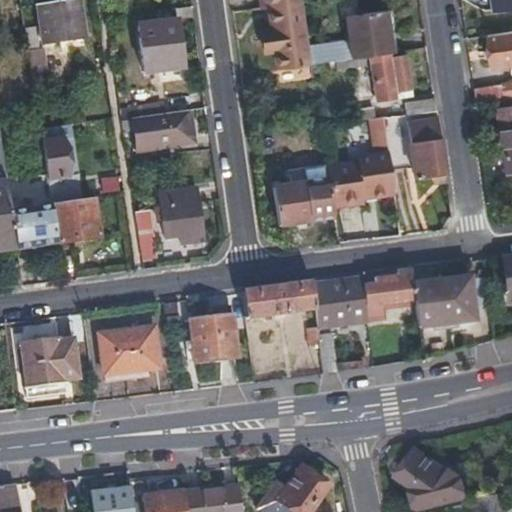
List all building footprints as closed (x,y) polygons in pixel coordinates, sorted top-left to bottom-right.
[(82,36),(77,0),(65,0),(39,4),(44,42),(82,36)] [(303,7),(303,4),(302,0),(261,0),(263,10),(266,10),(269,30),(260,31),(263,54),(275,52),(277,70),(312,65),(312,63),(303,7)] [(511,0),(489,0),(490,9),(511,5),(511,0)] [(39,49),(32,5),(22,6),(29,50),(39,49)] [(187,17),(192,16),(191,6),(174,8),(176,21),(137,25),(144,71),(184,67),(177,25),(184,25),(187,17)] [(391,51),(395,51),(389,10),(346,17),(352,57),(365,55),(370,54),(391,51)] [(511,62),(511,30),(486,34),(491,66),(511,62)] [(43,48),(39,49),(29,50),(31,65),(45,63),(43,48)] [(392,57),(391,51),(370,54),(377,99),(397,97),(396,90),(412,89),(408,55),(392,57)] [(352,57),(335,59),(337,69),(366,65),(365,55),(352,57)] [(31,65),(33,80),(48,78),(45,63),(31,65)] [(473,88),(475,103),(505,98),(503,82),(473,88)] [(184,111),(187,111),(185,96),(158,100),(158,104),(159,114),(184,111)] [(436,110),(434,96),(407,100),(409,113),(436,110)] [(159,114),(158,104),(131,108),(133,118),(159,114)] [(507,169),(511,168),(511,104),(498,106),(507,169)] [(119,110),(120,117),(121,120),(133,118),(131,108),(119,110)] [(194,121),(193,110),(187,111),(184,111),(185,122),(194,121)] [(121,120),(122,129),(134,128),(137,150),(152,148),(151,141),(165,140),(165,146),(178,145),(177,137),(196,135),(194,121),(185,122),(184,111),(159,114),(133,118),(121,120)] [(409,122),(408,113),(386,116),(393,168),(415,166),(417,175),(446,172),(438,117),(409,122)] [(393,168),(386,116),(373,117),(378,155),(358,156),(359,161),(328,165),(335,210),(365,206),(364,199),(396,195),(393,168)] [(73,124),(63,126),(66,141),(75,139),(73,124)] [(47,172),(48,178),(52,204),(64,202),(75,201),(66,141),(63,126),(41,129),(47,172)] [(197,143),(196,135),(177,137),(178,145),(197,143)] [(75,139),(66,141),(75,201),(85,199),(75,139)] [(336,219),(335,210),(328,165),(285,171),(287,187),(274,188),(279,226),(336,219)] [(17,250),(58,244),(52,204),(48,178),(47,172),(6,178),(7,180),(8,190),(11,213),(17,250)] [(118,176),(100,177),(100,191),(119,190),(118,176)] [(0,214),(11,213),(8,190),(7,180),(0,180),(0,214)] [(197,188),(162,193),(163,204),(159,204),(160,209),(164,209),(164,211),(161,211),(162,220),(166,220),(168,237),(183,235),(184,241),(205,239),(197,188)] [(52,204),(58,244),(61,243),(62,247),(74,245),(74,241),(100,237),(94,198),(85,199),(75,201),(64,202),(52,204)] [(138,234),(150,232),(146,212),(135,213),(138,234)] [(0,255),(0,252),(17,250),(11,213),(0,214),(0,256),(0,255)] [(138,234),(142,258),(157,255),(153,232),(150,232),(138,234)] [(511,256),(503,257),(508,303),(511,302),(511,256)] [(9,288),(22,286),(18,262),(5,263),(9,288)] [(372,275),(361,276),(366,321),(384,320),(382,305),(414,300),(412,286),(410,269),(396,271),(397,278),(374,281),(372,275)] [(361,275),(311,282),(314,308),(316,325),(328,324),(366,321),(361,276),(361,275)] [(412,286),(414,300),(418,329),(475,322),(469,279),(412,286)] [(277,286),(241,291),(244,318),(314,308),(311,282),(277,286)] [(177,300),(163,302),(164,315),(178,313),(177,300)] [(215,306),(216,314),(230,312),(229,304),(215,306)] [(238,356),(232,311),(230,312),(216,314),(187,317),(193,362),(238,356)] [(318,340),(322,375),(334,374),(328,324),(316,325),(318,340)] [(318,340),(316,325),(307,326),(309,341),(318,340)] [(103,375),(157,368),(152,328),(99,335),(103,375)] [(63,380),(79,377),(73,338),(57,339),(57,337),(19,341),(26,387),(63,383),(63,380)] [(398,476),(406,481),(412,510),(467,499),(463,475),(446,479),(450,472),(439,464),(440,463),(430,456),(429,457),(415,449),(398,476)] [(256,511),(311,511),(328,486),(302,467),(292,479),(291,479),(286,486),(287,487),(285,490),(276,484),(256,511)] [(18,511),(13,484),(0,485),(0,511),(18,511)] [(241,511),(238,486),(184,492),(185,511),(241,511)] [(132,511),(130,488),(89,492),(92,511),(132,511)] [(185,511),(184,492),(142,496),(143,511),(185,511)] [(471,501),(473,511),(488,511),(500,510),(498,496),(471,501)]
